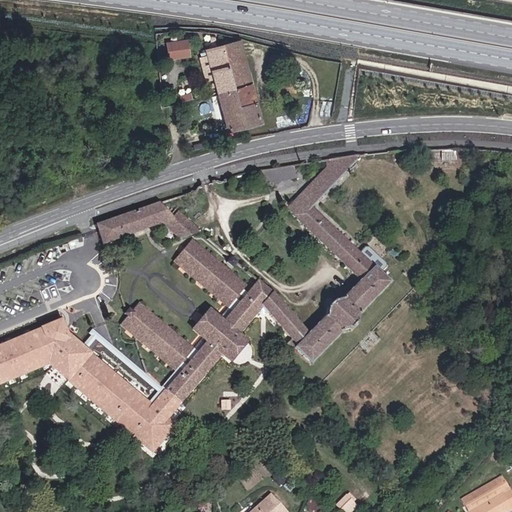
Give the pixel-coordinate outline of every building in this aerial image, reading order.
[(245,61),(239,39),(222,44),(228,66),(245,61)] [(189,56),(187,41),(175,42),(172,43),(166,43),(169,59),(189,56)] [(234,88),(228,66),(222,44),(206,48),(218,93),(234,88)] [(261,122),(245,61),(228,66),(234,88),(244,126),(261,122)] [(244,126),(234,88),(218,93),(219,95),(213,96),(217,114),(223,112),(228,130),(244,126)] [(456,160),(456,150),(441,150),(441,160),(456,160)] [(359,253),(311,207),(362,155),(359,155),(358,155),(342,158),(338,158),(334,159),(286,209),(359,281),(341,299),(333,300),(325,308),(325,314),(325,315),(307,334),(293,348),(309,363),(340,331),(349,329),(356,322),(357,315),(388,282),(373,268),(378,262),(379,258),(367,248),(364,248),(359,253)] [(485,186),(483,178),(477,179),(479,187),(485,186)] [(201,232),(178,211),(172,217),(159,203),(96,225),(102,245),(162,223),(180,239),(181,239),(201,232)] [(167,388),(181,401),(221,355),(229,361),(246,341),(238,334),(262,306),(291,340),(284,346),(289,352),(293,348),(307,334),(272,293),(257,281),(247,293),(243,290),(246,285),(192,239),(173,261),(228,308),(219,318),(209,310),(192,330),(201,339),(193,349),(138,302),(119,325),(174,371),(177,367),(181,370),(167,388)] [(153,241),(147,245),(154,256),(160,252),(153,241)] [(140,268),(155,258),(146,246),(131,255),(140,268)] [(236,262),(230,258),(226,262),(232,267),(236,262)] [(181,401),(167,388),(153,403),(57,321),(0,345),(0,386),(50,367),(144,445),(181,401)] [(511,442),(511,434),(502,444),(506,449),(511,442)] [(287,480),(279,471),(270,478),(276,484),(277,483),(280,486),(287,480)] [(288,492),(295,485),(289,480),(282,486),(288,492)] [(511,507),(511,493),(509,488),(502,493),(511,508),(511,507)] [(502,493),(501,492),(468,511),(506,511),(511,509),(511,508),(502,493)] [(353,511),(360,505),(348,493),(336,506),(342,511),(353,511)] [(217,502),(213,494),(207,497),(210,505),(217,502)] [(284,511),(270,495),(250,511),(284,511)] [(311,511),(316,505),(309,499),(304,504),(311,511)]
